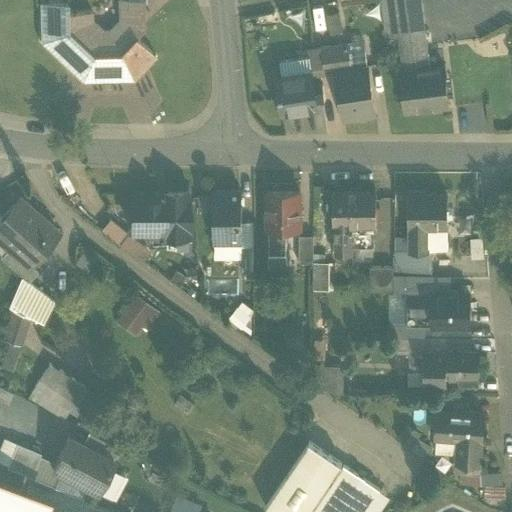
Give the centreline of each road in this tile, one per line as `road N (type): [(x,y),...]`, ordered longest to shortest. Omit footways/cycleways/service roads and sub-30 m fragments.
road 1 (residential): [(234,153),(490,157)]
road 2 (residential): [(511,389),(490,157)]
road 3 (residential): [(13,148),(234,153)]
road 4 (residential): [(234,153),(220,0)]
